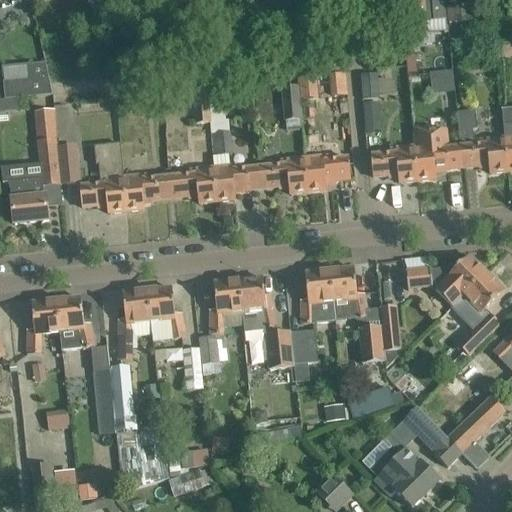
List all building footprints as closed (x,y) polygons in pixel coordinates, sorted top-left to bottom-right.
[(427,22),(424,0),(400,0),(404,38),(428,36),(427,22)] [(445,0),(424,0),(427,22),(447,20),(445,0)] [(447,0),(450,25),(474,22),(472,0),(447,0)] [(96,7),(101,27),(112,24),(107,4),(96,7)] [(511,41),(503,43),(505,59),(511,57),(511,41)] [(52,97),(45,64),(2,68),(5,100),(52,97)] [(63,71),(53,72),(53,80),(63,79),(63,71)] [(451,74),(432,76),(433,85),(444,84),(445,90),(448,92),(453,92),(451,74)] [(361,77),(363,102),(379,101),(377,75),(361,77)] [(347,80),(331,82),(333,97),(348,96),(347,80)] [(316,81),(299,82),(301,102),(318,101),(316,81)] [(251,84),(237,86),(238,94),(239,101),(253,99),(251,84)] [(302,131),(301,121),(300,104),(298,88),(282,90),(285,122),(287,122),(288,133),(302,131)] [(211,124),(209,98),(209,97),(207,97),(194,98),(196,125),(211,124)] [(233,155),(231,133),(230,133),(229,121),(226,121),(225,106),(227,105),(226,97),(209,98),(211,124),(214,156),(233,155)] [(380,104),(363,106),(366,134),(383,133),(380,104)] [(475,113),(457,115),(460,141),(462,141),(463,149),(460,149),(462,170),(490,167),(491,176),(508,174),(504,140),(475,143),(474,131),(477,131),(475,113)] [(511,124),(502,126),(504,140),(508,174),(511,173),(511,124)] [(415,150),(414,150),(417,183),(435,181),(434,173),(462,170),(460,149),(450,150),(448,131),(431,133),(430,129),(414,130),(415,150)] [(40,165),(2,169),(3,183),(10,183),(12,201),(12,206),(14,226),(49,222),(46,198),(45,198),(43,188),(64,186),(59,148),(57,130),(37,132),(38,143),(40,165)] [(101,183),(80,185),(80,189),(82,209),(108,207),(109,215),(128,214),(125,180),(121,144),(95,147),(97,166),(99,166),(101,183)] [(76,146),(59,148),(64,186),(80,185),(76,146)] [(417,183),(414,150),(388,153),(388,156),(371,158),(373,179),(399,176),(400,185),(417,183)] [(328,159),(304,162),(307,195),(326,193),(325,184),(351,181),(349,160),(329,162),(328,159)] [(280,168),(259,170),(261,191),(290,188),(291,196),(307,195),(304,162),(279,164),(280,168)] [(237,169),(214,171),(218,204),(235,202),(234,193),(261,191),(259,170),(237,172),(237,169)] [(188,178),(170,180),(172,200),(199,197),(200,206),(218,204),(214,171),(188,174),(188,178)] [(146,178),(125,180),(128,214),(144,212),(143,203),(172,200),(170,180),(147,182),(146,178)] [(445,271),(445,272),(443,270),(431,271),(431,269),(406,272),(409,293),(433,290),(433,286),(437,289),(435,292),(453,310),(487,276),(470,258),(451,276),(445,271)] [(354,270),(332,273),(336,322),(356,320),(356,321),(369,319),(364,297),(367,296),(366,295),(357,295),(354,270)] [(336,322),(332,273),(305,275),(308,301),(301,302),(301,304),(303,304),(302,326),(314,327),(314,323),(336,322)] [(487,276),(453,310),(452,311),(473,332),(458,347),(469,358),(500,326),(486,312),(504,293),(487,276)] [(263,280),(239,282),(243,315),(262,313),(266,332),(278,329),(275,317),(271,297),(265,298),(263,280)] [(243,315),(239,282),(214,285),(217,311),(210,312),(210,314),(212,314),(211,337),(224,337),(225,317),(243,315)] [(183,315),(175,316),(172,290),(148,292),(152,325),(154,344),(175,342),(187,340),(182,317),(184,316),(183,315)] [(152,325),(148,292),(123,295),(126,321),(119,322),(119,324),(121,324),(118,362),(131,363),(134,327),(152,325)] [(84,352),(96,349),(91,327),(93,327),(93,325),(84,326),(81,300),(56,303),(62,353),(83,351),(84,352)] [(60,335),(56,303),(32,305),(35,331),(27,332),(27,334),(30,334),(28,356),(40,357),(43,337),(60,335)] [(386,363),(387,370),(402,356),(397,308),(381,310),(383,328),(386,363)] [(386,363),(383,328),(359,331),(362,366),(386,363)] [(316,332),(292,334),(295,366),(319,364),(316,332)] [(295,366),(292,334),(292,333),(265,336),(269,372),(292,369),(295,369),(295,366)] [(511,338),(495,355),(504,364),(511,372),(511,338)] [(200,340),(203,378),(212,377),(212,375),(221,375),(217,339),(200,340)] [(184,352),(188,392),(204,391),(200,350),(184,352)] [(167,352),(156,353),(157,363),(168,362),(167,352)] [(475,359),(457,375),(468,387),(486,371),(475,359)] [(111,365),(117,433),(136,431),(130,363),(111,365)] [(109,365),(94,366),(100,436),(115,435),(109,365)] [(17,366),(9,366),(10,374),(18,373),(17,366)] [(390,391),(349,405),(354,421),(395,407),(390,391)] [(462,456),(491,428),(506,414),(492,399),(447,440),(462,456)] [(447,443),(415,411),(403,424),(434,455),(432,456),(448,472),(462,458),(447,443)] [(67,415),(45,416),(45,431),(68,430),(67,415)] [(369,472),(392,449),(385,441),(362,464),(369,472)] [(208,451),(193,453),(195,470),(211,468),(208,451)] [(383,475),(375,483),(390,497),(395,492),(398,494),(412,508),(438,482),(424,468),(422,466),(420,467),(406,452),(383,475)] [(180,460),(170,461),(171,474),(181,473),(180,460)] [(31,467),(36,503),(36,511),(60,511),(54,464),(31,467)] [(201,472),(169,482),(175,499),(206,489),(201,472)] [(333,476),(317,493),(335,511),(337,511),(353,497),(333,476)] [(95,487),(79,488),(80,502),(96,500),(95,487)]
